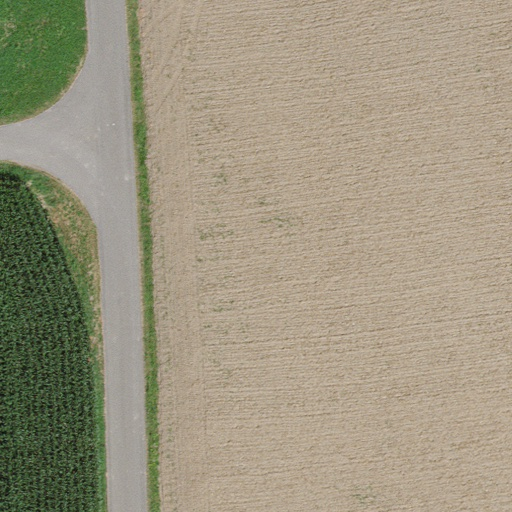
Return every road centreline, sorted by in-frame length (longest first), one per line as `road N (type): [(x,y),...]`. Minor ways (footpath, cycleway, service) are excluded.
road 1 (unclassified): [(126,511),(117,129)]
road 2 (unclassified): [(117,129),(101,0)]
